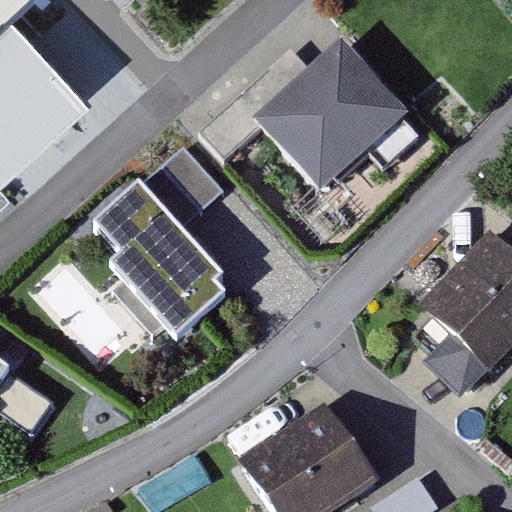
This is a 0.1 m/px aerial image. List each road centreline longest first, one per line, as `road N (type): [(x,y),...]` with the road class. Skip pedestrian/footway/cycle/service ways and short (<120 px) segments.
road 1 (residential): [(280,0),(0,258)]
road 2 (residential): [(308,334),(144,452),(28,511)]
road 3 (residential): [(511,129),(308,334)]
road 4 (residential): [(506,511),(308,334)]
